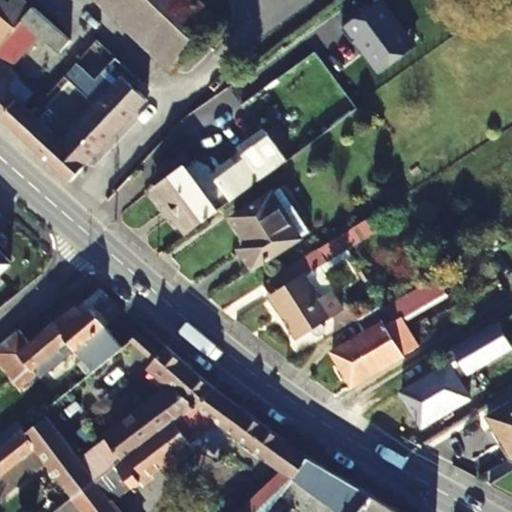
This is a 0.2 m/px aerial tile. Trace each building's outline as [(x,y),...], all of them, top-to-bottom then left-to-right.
[(0,0),(0,12),(15,26),(33,5),(27,0),(0,0)] [(228,14),(212,0),(134,0),(182,44),(191,52),(228,14)] [(33,5),(15,26),(0,43),(0,114),(4,117),(21,99),(4,84),(15,72),(4,62),(34,27),(61,50),(71,39),(33,5)] [(0,43),(15,26),(0,12),(0,43)] [(18,130),(74,180),(104,146),(137,110),(149,96),(140,88),(133,81),(125,75),(102,101),(65,140),(34,112),(18,130)] [(27,105),(21,99),(4,117),(11,124),(27,105)] [(11,124),(18,130),(34,112),(27,105),(11,124)] [(293,152),(327,127),(320,117),(287,142),(293,152)] [(325,133),(284,164),(291,174),(332,145),(325,133)] [(184,169),(154,191),(188,235),(266,177),(247,150),(213,176),(204,164),(198,163),(187,171),(184,169)] [(344,168),(358,159),(354,151),(339,160),(344,168)] [(233,218),(249,243),(240,248),(255,270),(311,233),(300,218),(290,224),(270,194),(233,218)] [(320,324),(341,311),(332,297),(315,307),(307,295),(305,297),(297,284),(321,269),(340,256),(332,241),(263,285),(298,338),(312,329),(315,334),(316,335),(318,337),(320,337),(322,337),(324,336),(324,331),(320,324)] [(0,270),(10,261),(0,250),(0,283),(3,280),(0,276),(0,270)] [(315,307),(332,297),(330,293),(334,291),(321,269),(297,284),(305,297),(307,295),(315,307)] [(408,298),(378,315),(382,322),(411,305),(413,304),(408,298)] [(30,321),(4,343),(33,377),(48,363),(42,357),(74,331),(101,364),(132,339),(101,301),(94,307),(87,299),(43,337),(30,321)] [(430,314),(422,300),(413,304),(411,305),(421,320),(430,314)] [(370,329),(382,322),(378,315),(376,311),(346,329),(351,339),(331,351),(352,388),(390,366),(370,329)] [(423,326),(435,345),(445,339),(434,320),(423,326)] [(382,322),(370,329),(390,366),(403,358),(382,322)] [(401,392),(424,429),(474,400),(454,368),(476,354),(479,359),(480,360),(498,350),(486,330),(483,332),(442,356),(447,365),(401,392)] [(31,421),(0,446),(0,479),(0,480),(27,458),(38,470),(65,499),(218,384),(174,344),(155,357),(148,362),(167,386),(71,463),(31,421)] [(234,432),(270,457),(286,435),(218,384),(65,499),(76,511),(266,511),(280,497),(297,478),(288,471),(230,511),(113,511),(107,505),(209,428),(227,439),(234,432)] [(511,402),(488,417),(503,443),(511,459),(511,402)] [(315,457),(286,435),(270,457),(288,471),(297,478),(309,464),(315,457)] [(0,479),(0,501),(38,470),(27,458),(0,480),(0,479)] [(297,511),(358,511),(371,497),(309,464),(297,478),(280,497),(297,511)] [(397,511),(371,497),(358,511),(397,511)]
